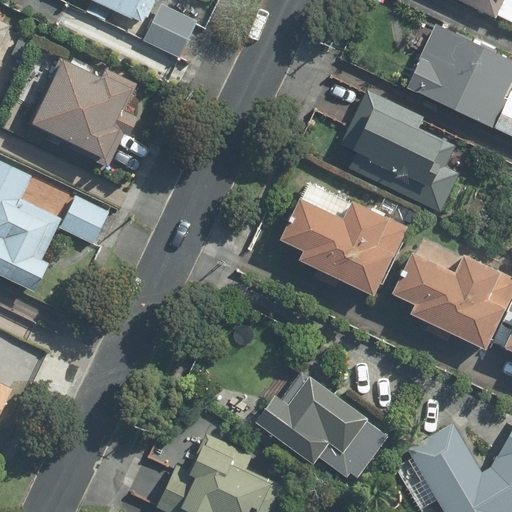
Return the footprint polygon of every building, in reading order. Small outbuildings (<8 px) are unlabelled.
[(96,0),(141,21),(150,0),(96,0)] [(506,0),(473,0),(500,13),(506,0)] [(161,1),(143,38),(178,55),(196,18),(161,1)] [(0,45),(10,24),(0,19),(0,45)] [(511,54),(438,20),(407,85),(511,134),(511,54)] [(59,58),(27,127),(107,164),(122,133),(127,135),(136,115),(123,109),(136,81),(106,67),(101,77),(59,58)] [(463,170),(448,163),(458,142),(423,126),(429,113),(371,86),(344,142),(359,149),(350,168),(429,205),(430,203),(443,210),(463,170)] [(0,158),(0,273),(34,290),(48,260),(41,257),(61,215),(20,195),(30,173),(0,158)] [(308,191),(286,234),(307,246),(304,253),(377,291),(413,224),(356,194),(347,212),(308,191)] [(76,193),(60,224),(91,240),(108,209),(76,193)] [(461,265),(419,247),(401,290),(419,297),(414,309),(492,343),(511,296),(511,270),(467,251),(461,265)] [(280,390),(259,418),(316,461),(322,453),(351,475),(354,471),(360,475),(392,433),(372,418),(374,415),(309,366),(287,396),(280,390)] [(0,409),(12,385),(0,379),(0,409)] [(416,452),(397,463),(423,510),(442,499),(449,511),(511,511),(511,429),(488,474),(486,475),(455,420),(412,444),(416,452)] [(259,448),(211,427),(193,469),(179,463),(160,505),(175,511),(281,511),(294,482),(252,463),(259,448)]
